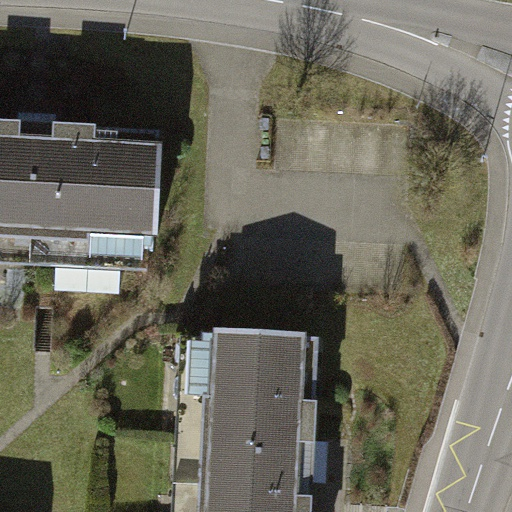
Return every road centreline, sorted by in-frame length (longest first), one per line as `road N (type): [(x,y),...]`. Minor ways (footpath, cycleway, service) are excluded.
road 1 (residential): [(210,0),(469,47),(511,65)]
road 2 (residential): [(511,389),(469,511)]
